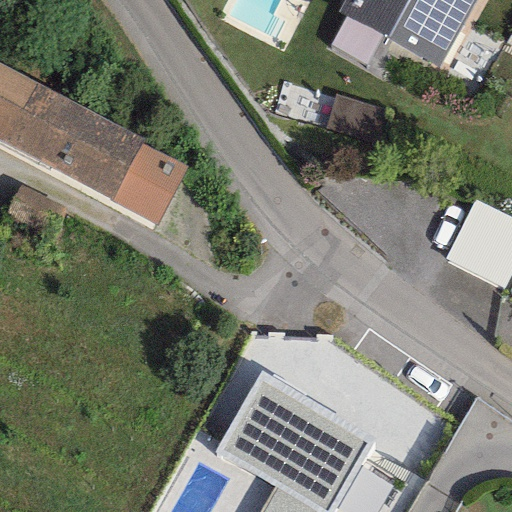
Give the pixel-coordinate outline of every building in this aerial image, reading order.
[(471,0),(343,0),(336,13),(435,67),(471,0)] [(140,140),(0,66),(0,142),(156,224),(185,170),(138,145),(140,140)] [(379,108),(333,96),(325,127),(371,139),(379,108)] [(60,206),(19,187),(2,225),(43,244),(60,206)] [(511,271),(511,221),(473,201),(443,260),(503,290),(511,271)] [(331,511),(373,442),(257,374),(212,451),(274,488),(260,511),(331,511)]
